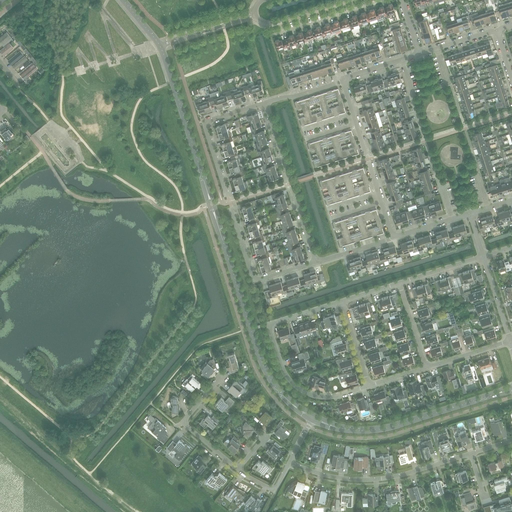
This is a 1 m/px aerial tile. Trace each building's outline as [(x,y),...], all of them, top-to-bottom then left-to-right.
[(425,4),(424,0),(414,0),(416,6),(420,5),(422,9),(427,7),(425,4)] [(387,8),(384,9),(386,16),(387,18),(390,17),(389,15),(395,13),(392,4),(388,5),(388,6),(386,7),(387,8)] [(507,15),(504,4),(498,6),(502,17),(507,15)] [(378,11),(375,12),(377,19),(378,22),(383,20),(382,17),(386,16),(384,9),(383,6),(379,8),(379,9),(377,10),(378,11)] [(488,9),(489,12),(491,21),(496,19),(493,8),(488,9)] [(369,14),(366,15),(368,22),(377,19),(375,12),(374,9),(370,11),(370,12),(368,12),(369,14)] [(360,17),(357,18),(359,25),(360,27),(363,26),(362,24),(368,22),(366,15),(365,12),(361,14),(361,15),(359,15),(360,17)] [(481,24),(478,16),(477,13),(469,15),(471,21),(474,20),(475,26),(481,24)] [(351,20),(348,21),(350,27),(351,29),(354,28),(353,26),(359,25),(357,18),(356,15),(352,16),(352,18),(350,18),(351,20)] [(419,22),(421,27),(429,24),(427,19),(430,18),(429,16),(423,17),(424,20),(419,22)] [(462,21),(465,29),(470,27),(469,22),(470,21),(468,16),(461,18),(462,21)] [(342,23),(339,24),(341,30),(350,27),(348,21),(347,18),(343,19),(343,20),(341,21),(342,23)] [(456,20),(460,31),(465,29),(462,21),(461,18),(456,20)] [(456,20),(451,22),(455,32),(460,31),(456,20)] [(333,26),(330,26),(332,33),(333,35),(336,34),(335,32),(341,30),(339,24),(338,21),(334,22),(334,23),(332,24),(333,26)] [(455,32),(451,22),(443,24),(445,30),(448,29),(449,34),(455,32)] [(324,28),(321,29),(323,36),(332,33),(330,26),(329,24),(325,25),(325,26),(323,27),(324,28)] [(315,31),(312,32),(314,39),(323,36),(321,29),(320,26),(316,28),(316,29),(314,30),(315,31)] [(422,32),(424,37),(436,33),(434,28),(431,29),(422,32)] [(7,31),(14,38),(16,36),(13,33),(10,29),(7,31)] [(306,34),(303,35),(305,42),(306,44),(309,43),(308,41),(314,39),(312,32),(311,29),(307,31),(307,32),(305,32),(306,34)] [(0,46),(11,38),(6,32),(0,37),(0,46)] [(297,37),(294,38),(296,45),(305,42),(303,35),(302,32),(298,34),(298,35),(296,35),(297,37)] [(393,41),(396,41),(404,38),(402,33),(391,36),(393,41)] [(436,33),(424,37),(426,43),(437,39),(436,33)] [(288,40),(285,41),(287,47),(288,49),(288,50),(291,49),(290,47),(296,45),(294,38),(293,35),(289,36),(289,38),(287,38),(288,40)] [(16,36),(14,38),(17,43),(19,44),(17,46),(18,48),(20,46),(22,44),(19,41),(20,41),(16,36)] [(287,47),(285,41),(282,42),(281,40),(279,41),(279,40),(275,41),(278,50),(284,48),(284,50),(288,49),(287,47)] [(12,42),(0,51),(3,55),(15,46),(12,42)] [(373,46),(374,49),(376,57),(382,55),(380,50),(383,49),(381,43),(378,44),(373,46)] [(406,43),(397,46),(395,47),(396,52),(407,49),(406,43)] [(484,45),(487,53),(488,56),(493,54),(492,50),(493,50),(492,47),(491,47),(490,43),(484,45)] [(20,46),(26,54),(29,52),(26,48),(22,44),(20,46)] [(357,51),(358,54),(361,62),(366,60),(363,52),(361,53),(360,50),(357,51)] [(29,52),(26,54),(33,61),(35,60),(32,56),(29,52)] [(347,54),(348,57),(351,65),(356,64),(353,55),(352,53),(347,54)] [(456,63),(454,55),(448,56),(450,61),(449,61),(450,63),(451,65),(456,63)] [(343,59),(342,56),(337,57),(340,68),(346,67),(343,59)] [(25,57),(12,67),(16,70),(28,61),(25,57)] [(33,61),(39,69),(41,67),(39,64),(35,59),(35,60),(33,61)] [(325,61),(326,64),(328,72),(334,71),(332,65),(330,59),(330,60),(325,61)] [(37,69),(32,63),(19,74),(21,77),(24,75),(27,77),(37,69)] [(309,66),(310,67),(313,77),(318,76),(315,65),(314,64),(309,66)] [(315,65),(318,76),(323,74),(321,66),(320,64),(315,65)] [(304,68),(305,71),(308,79),(313,77),(310,67),(304,68)] [(297,82),(295,74),(294,71),(289,73),(292,84),(297,82)] [(394,74),(393,74),(396,84),(402,82),(399,73),(396,74),(395,74),(394,74)] [(388,79),(386,80),(388,87),(396,84),(393,74),(392,74),(391,75),(388,76),(388,79)] [(377,79),(376,79),(379,89),(388,87),(386,80),(383,81),(382,78),(379,79),(378,79),(377,79)] [(371,84),(369,85),(371,92),(379,89),(376,79),(375,80),(374,80),(374,81),(371,82),(371,84)] [(258,85),(255,86),(258,95),(264,93),(261,85),(262,85),(261,81),(257,82),(258,85)] [(251,84),(245,86),(247,92),(250,91),(252,97),(258,95),(255,86),(251,87),(251,84)] [(360,84),(359,85),(362,95),(371,92),(369,85),(366,86),(365,84),(362,85),(361,84),(360,84)] [(362,95),(359,85),(358,85),(357,86),(354,87),(357,96),(362,95)] [(241,90),(237,91),(240,100),(246,98),(245,93),(247,92),(245,86),(240,88),(241,90)] [(338,88),(329,91),(332,99),(337,97),(338,101),(342,100),(338,88)] [(233,90),(228,92),(230,98),(233,97),(234,102),(240,100),(237,91),(234,92),(233,90)] [(329,91),(321,94),(324,106),(328,105),(327,100),(332,99),(329,91)] [(223,96),(220,97),(223,106),(229,104),(227,99),(230,98),(228,92),(223,93),(223,96)] [(321,94),(312,97),(314,104),(319,103),(321,107),(324,106),(321,94)] [(216,95),(211,97),(213,103),(215,102),(217,108),(223,106),(220,97),(217,98),(216,95)] [(401,95),(394,98),(395,100),(397,106),(406,103),(405,100),(405,99),(405,98),(405,97),(402,98),(401,95)] [(206,101),(203,102),(206,111),(211,109),(210,104),(213,103),(211,97),(205,99),(206,101)] [(312,97),(303,99),(307,111),(310,110),(309,106),(314,104),(312,97)] [(302,108),(303,112),(307,111),(303,99),(294,102),(297,110),(302,108)] [(206,111),(203,102),(199,103),(198,100),(195,102),(196,106),(197,105),(200,113),(206,111)] [(346,112),(342,100),(338,101),(339,106),(334,107),(337,115),(346,112)] [(397,106),(398,112),(408,108),(408,107),(407,107),(407,106),(406,103),(397,106)] [(372,104),(365,107),(366,109),(363,110),(363,111),(364,112),(365,113),(366,116),(375,113),(372,104)] [(328,105),(324,106),(328,117),(337,115),(334,107),(329,109),(328,105)] [(322,111),(317,113),(319,120),(328,117),(324,106),(321,107),(322,111)] [(408,108),(398,112),(401,120),(408,118),(407,115),(409,114),(408,111),(408,110),(409,109),(408,108)] [(310,110),(307,111),(311,123),(319,120),(317,113),(312,114),(310,110)] [(307,111),(303,112),(305,117),(299,118),(302,126),(311,123),(307,111)] [(250,119),(251,122),(260,119),(258,113),(247,117),(247,120),(250,119)] [(366,120),(367,122),(377,118),(375,113),(366,116),(367,119),(366,120)] [(371,126),(372,129),(379,127),(377,118),(367,122),(367,123),(368,123),(368,124),(369,127),(371,126)] [(401,120),(404,128),(414,125),(413,124),(412,123),(411,120),(409,121),(408,118),(401,120)] [(250,126),(251,132),(257,130),(257,127),(262,125),(260,119),(251,122),(252,126),(250,126)] [(216,127),(218,133),(227,130),(226,126),(228,126),(227,123),(216,127)] [(404,128),(405,134),(415,131),(414,128),(414,127),(414,126),(414,125),(404,128)] [(3,134),(8,139),(15,134),(8,126),(6,128),(4,129),(4,128),(0,130),(0,132),(2,135),(3,134)] [(372,137),(372,138),(382,135),(379,127),(372,129),(373,132),(371,133),(372,136),(372,137)] [(225,137),(226,140),(232,138),(230,133),(228,133),(227,130),(218,133),(220,139),(225,137)] [(255,136),(256,140),(265,137),(263,131),(258,132),(257,130),(251,132),(253,137),(255,136)] [(351,130),(342,133),(345,140),(350,139),(351,143),(355,142),(351,130)] [(415,131),(405,134),(407,140),(417,136),(417,135),(416,134),(415,134),(415,131)] [(342,133),(334,136),(337,147),(341,146),(340,142),(345,140),(342,133)] [(374,141),(374,144),(384,141),(382,135),(372,138),(372,140),(373,140),(374,141)] [(334,136),(325,138),(327,146),(333,144),(334,148),(337,147),(334,136)] [(255,144),(257,149),(263,147),(262,144),(267,143),(265,137),(256,140),(257,143),(255,144)] [(222,144),(223,150),(232,147),(231,141),(233,141),(232,138),(226,140),(227,142),(222,144)] [(325,138),(316,141),(320,153),(324,152),(322,147),(327,146),(325,138)] [(315,150),(317,154),(320,153),(316,141),(308,144),(310,151),(315,150)] [(384,141),(374,144),(375,147),(375,148),(375,150),(385,146),(384,141)] [(359,153),(355,142),(351,143),(353,147),(347,149),(350,156),(359,153)] [(232,147),(223,150),(225,156),(231,154),(231,157),(238,155),(235,146),(232,147)] [(341,146),(337,147),(341,159),(350,156),(347,149),(342,150),(341,146)] [(261,153),(262,157),(271,154),(269,148),(264,150),(263,147),(257,149),(258,154),(261,153)] [(335,153),(330,154),(332,162),(341,159),(337,147),(334,148),(335,153)] [(411,151),(413,157),(422,154),(421,151),(421,150),(421,149),(421,148),(411,151)] [(324,152),(320,153),(324,164),(332,162),(330,154),(325,156),(324,152)] [(320,153),(317,154),(318,158),(313,160),(315,167),(324,164),(320,153)] [(261,161),(262,166),(268,164),(268,162),(273,160),(271,154),(262,157),(263,160),(261,161)] [(413,157),(414,162),(424,159),(424,158),(423,157),(422,154),(413,157)] [(227,161),(229,167),(238,165),(236,159),(238,158),(238,155),(231,157),(232,160),(227,161)] [(381,164),(382,166),(391,164),(389,158),(379,161),(380,162),(380,163),(381,164)] [(424,159),(414,162),(417,171),(424,168),(423,166),(425,165),(424,162),(424,161),(425,160),(424,159)] [(266,171),(267,174),(276,171),(274,165),(269,167),(268,164),(262,166),(264,172),(266,171)] [(382,171),(383,172),(393,169),(391,164),(382,166),(383,169),(382,170),(382,171)] [(236,172),(237,174),(243,172),(241,167),(239,168),(238,165),(229,167),(231,173),(236,172)] [(363,168),(354,170),(357,178),(362,176),(363,180),(367,179),(363,168)] [(424,168),(417,171),(420,179),(430,176),(429,175),(429,174),(428,174),(427,170),(425,171),(424,168)] [(388,177),(388,180),(395,177),(393,169),(383,172),(383,173),(384,174),(385,178),(388,177)] [(354,170),(346,173),(349,185),(353,184),(352,179),(357,178),(354,170)] [(276,171),(267,174),(268,178),(266,179),(268,184),(274,182),(273,179),(278,177),(276,171)] [(233,179),(234,185),(243,182),(242,176),(244,175),(243,172),(237,174),(238,177),(233,179)] [(346,173),(337,176),(339,183),(344,182),(346,186),(349,185),(346,173)] [(337,176),(328,179),(332,190),(336,189),(334,185),(339,183),(337,176)] [(420,179),(421,184),(431,182),(430,179),(430,178),(430,177),(430,176),(420,179)] [(395,177),(388,180),(389,182),(387,183),(388,186),(388,187),(388,188),(388,189),(398,186),(395,177)] [(327,187),(328,191),(332,190),(328,179),(319,181),(322,189),(327,187)] [(371,191),(367,179),(363,180),(364,185),(359,186),(362,194),(371,191)] [(499,181),(500,184),(503,192),(508,190),(504,179),(499,181)] [(243,182),(234,185),(236,191),(242,189),(242,192),(249,190),(248,187),(246,181),(243,182)] [(431,182),(421,184),(424,193),(431,191),(430,188),(433,187),(433,186),(432,185),(431,182)] [(353,184),(349,185),(353,197),(362,194),(359,186),(354,188),(353,184)] [(347,190),(342,192),(344,199),(353,197),(349,185),(346,186),(347,190)] [(498,194),(495,185),(490,187),(490,188),(490,189),(490,191),(491,191),(492,195),(498,194)] [(390,191),(391,194),(400,191),(398,186),(388,189),(388,190),(389,191),(390,191)] [(336,189),(332,190),(336,202),(344,199),(342,192),(337,193),(336,189)] [(332,190),(328,191),(330,196),(324,197),(327,205),(336,202),(332,190)] [(395,199),(395,202),(402,200),(400,191),(391,194),(391,197),(391,198),(391,199),(391,200),(395,199)] [(275,200),(277,203),(286,200),(284,194),(278,196),(278,193),(271,195),(273,200),(275,200)] [(242,208),(244,214),(253,211),(252,208),(257,206),(255,200),(246,203),(247,206),(242,208)] [(275,207),(277,213),(283,211),(282,208),(287,206),(286,200),(277,203),(278,207),(275,207)] [(440,201),(434,203),(437,213),(438,212),(439,212),(439,211),(443,210),(440,201)] [(434,203),(425,206),(428,212),(430,212),(431,214),(434,213),(435,213),(436,213),(437,213),(434,203)] [(425,206),(417,208),(420,218),(421,218),(422,217),(426,216),(425,213),(428,212),(425,206)] [(417,208),(409,211),(411,218),(414,217),(414,219),(417,218),(418,218),(419,218),(420,218),(417,208)] [(376,209),(367,212),(370,219),(375,218),(376,222),(380,221),(376,209)] [(251,218),(252,221),(258,219),(256,213),(254,214),(253,211),(244,214),(245,220),(251,218)] [(281,217),(282,221),(291,218),(289,212),(284,213),(283,211),(277,213),(279,218),(281,217)] [(409,211),(400,214),(403,224),(404,223),(405,223),(405,222),(409,221),(408,219),(411,218),(409,211)] [(499,218),(497,219),(498,225),(504,224),(503,221),(506,220),(504,211),(498,213),(499,218)] [(367,212),(359,215),(363,226),(366,225),(365,221),(370,219),(367,212)] [(403,224),(400,214),(394,215),(397,225),(401,223),(401,224),(402,224),(403,224)] [(359,215),(350,217),(353,225),(358,223),(359,228),(363,226),(359,215)] [(492,215),(486,217),(489,226),(493,225),(493,227),(498,225),(497,219),(494,220),(492,215)] [(350,217),(341,220),(345,232),(349,231),(347,227),(353,225),(350,217)] [(489,226),(486,217),(480,219),(482,224),(479,225),(481,231),(486,229),(486,227),(489,226)] [(281,225),(282,230),(289,228),(288,225),(293,224),(291,218),(282,221),(283,224),(281,225)] [(247,225),(249,231),(258,228),(257,226),(260,225),(258,219),(252,221),(252,223),(247,225)] [(340,229),(342,233),(345,232),(341,220),(333,223),(335,230),(340,229)] [(384,233),(380,221),(376,222),(378,226),(373,228),(375,235),(384,233)] [(464,224),(458,226),(461,235),(465,233),(465,236),(471,234),(469,228),(466,229),(464,224)] [(366,225),(363,226),(366,238),(375,235),(373,228),(367,229),(366,225)] [(360,232),(355,233),(358,241),(366,238),(363,226),(359,228),(360,232)] [(454,233),(451,234),(453,240),(458,238),(458,236),(461,235),(458,226),(452,228),(454,233)] [(256,235),(257,238),(264,236),(262,231),(260,232),(258,228),(249,231),(251,237),(256,235)] [(286,234),(288,238),(297,235),(295,229),(289,231),(289,228),(282,230),(284,235),(286,234)] [(447,229),(441,231),(444,240),(447,239),(448,241),(453,240),(451,234),(448,234),(447,229)] [(349,231),(345,232),(349,244),(358,241),(355,233),(350,235),(349,231)] [(437,238),(434,239),(436,245),(441,244),(440,241),(444,240),(441,231),(435,233),(437,238)] [(345,232),(342,233),(343,237),(338,239),(340,246),(349,244),(345,232)] [(286,242),(288,247),(294,245),(293,243),(298,241),(297,235),(288,238),(289,241),(286,242)] [(429,235),(424,237),(426,246),(430,244),(431,247),(436,245),(434,239),(431,240),(429,235)] [(253,242),(255,248),(264,245),(263,243),(266,242),(264,236),(257,238),(258,241),(253,242)] [(419,244),(416,245),(418,251),(424,249),(423,247),(426,246),(424,237),(418,239),(419,244)] [(412,240),(406,242),(409,251),(413,250),(413,252),(418,251),(416,245),(414,245),(412,240)] [(402,249),(399,250),(401,256),(406,255),(406,252),(409,251),(406,242),(400,244),(402,249)] [(262,253),(263,255),(269,253),(268,249),(265,249),(264,245),(255,248),(256,254),(262,253)] [(292,252),(293,255),(302,252),(300,246),(295,248),(294,245),(288,247),(290,253),(292,252)] [(395,246),(389,248),(392,257),(395,255),(396,258),(401,256),(399,250),(396,251),(395,246)] [(385,255),(382,256),(384,262),(389,260),(388,258),(392,257),(389,248),(383,250),(385,255)] [(377,251),(371,253),(374,262),(378,261),(379,263),(384,262),(382,256),(379,256),(377,251)] [(302,252),(293,255),(294,259),(292,259),(293,262),(304,258),(302,252)] [(272,262),(269,253),(263,255),(263,258),(258,260),(260,266),(270,263),(272,262)] [(367,260),(364,261),(366,267),(372,266),(371,263),(374,262),(371,253),(366,255),(367,260)] [(360,257),(354,259),(357,268),(360,266),(361,269),(366,267),(364,261),(362,262),(360,257)] [(357,268),(354,259),(348,261),(350,266),(347,267),(349,273),(354,271),(353,269),(357,268)] [(506,271),(511,270),(508,261),(509,263),(505,264),(503,260),(497,262),(500,271),(506,269),(507,271),(506,271)] [(270,263),(260,266),(262,272),(272,268),(270,263)] [(469,271),(466,272),(469,282),(473,280),(476,279),(473,269),(469,271)] [(315,271),(309,273),(312,282),(316,281),(317,283),(322,281),(320,275),(317,276),(315,271)] [(469,282),(466,272),(463,272),(463,273),(458,274),(461,284),(464,283),(469,282)] [(305,280),(302,281),(304,287),(310,285),(309,283),(312,282),(309,273),(303,275),(305,280)] [(298,276),(292,278),(295,287),(298,286),(299,289),(304,287),(302,281),(300,282),(298,276)] [(450,277),(443,279),(446,289),(451,287),(453,286),(450,277)] [(288,285),(285,286),(287,292),(292,291),(291,288),(295,287),(292,278),(286,280),(288,285)] [(446,289),(443,279),(440,280),(435,281),(438,291),(441,290),(446,289)] [(281,282),(275,284),(278,293),(281,292),(282,294),(287,292),(285,286),(282,287),(281,282)] [(278,293),(275,284),(269,286),(270,291),(268,292),(270,298),(275,296),(274,294),(278,293)] [(423,285),(420,286),(423,296),(428,295),(431,294),(427,284),(423,285)] [(423,296),(420,286),(413,289),(416,298),(418,297),(419,298),(423,296)] [(464,293),(461,294),(462,297),(466,296),(468,302),(473,301),(473,300),(474,300),(474,301),(484,298),(483,296),(484,296),(483,293),(482,293),(482,290),(472,294),(471,294),(470,291),(464,293)] [(388,296),(385,297),(388,307),(392,306),(395,305),(392,295),(388,296)] [(388,307),(385,297),(382,298),(377,300),(380,310),(383,309),(388,307)] [(365,304),(362,305),(365,315),(370,313),(372,312),(369,302),(365,304)] [(486,303),(476,307),(478,314),(488,311),(487,309),(488,308),(488,306),(487,306),(486,303)] [(365,315),(362,305),(354,307),(355,310),(352,311),(355,318),(360,316),(365,315)] [(420,318),(421,318),(422,320),(432,317),(432,313),(431,312),(429,309),(428,309),(428,308),(418,311),(418,313),(417,314),(418,316),(419,316),(420,318)] [(331,313),(328,314),(333,330),(335,329),(335,326),(337,326),(337,323),(340,322),(338,316),(335,317),(334,314),(331,315),(331,313)] [(333,330),(328,314),(325,315),(324,315),(322,316),(323,318),(324,320),(320,321),(323,328),(326,327),(328,328),(330,328),(331,331),(333,330)] [(491,319),(490,316),(480,320),(482,327),(492,324),(492,322),(493,321),(492,319),(491,319)] [(390,320),(392,327),(402,324),(401,322),(402,322),(402,319),(400,319),(400,317),(390,320)] [(304,323),(307,333),(308,336),(313,334),(313,335),(318,334),(316,330),(317,330),(314,322),(310,323),(309,321),(304,323)] [(434,328),(432,321),(422,324),(423,326),(422,327),(422,329),(424,329),(424,331),(434,328)] [(297,336),(307,333),(304,323),(298,325),(299,327),(294,328),(297,336)] [(361,329),(361,332),(360,332),(361,335),(362,334),(363,336),(373,333),(370,326),(361,329)] [(278,331),(281,339),(288,336),(290,343),(296,341),(295,338),(294,336),(291,337),(288,328),(278,331)] [(486,340),(493,338),(496,337),(494,329),(484,333),(486,340)] [(405,332),(404,330),(394,333),(396,340),(406,337),(405,335),(407,335),(406,332),(405,332)] [(471,333),(464,336),(466,344),(469,343),(469,345),(474,343),(473,341),(473,340),(473,338),(472,338),(471,333)] [(436,334),(426,337),(427,339),(426,340),(427,342),(428,342),(428,344),(438,341),(436,334)] [(453,349),(454,349),(455,350),(459,348),(458,346),(461,345),(458,337),(449,340),(452,349),(453,349)] [(366,347),(367,349),(377,346),(375,339),(365,342),(365,344),(364,345),(365,348),(366,347)] [(335,347),(338,354),(348,351),(346,345),(345,346),(344,344),(342,344),(341,340),(331,344),(332,348),(335,347)] [(398,346),(400,353),(410,350),(410,348),(411,347),(410,345),(409,345),(408,342),(398,346)] [(436,356),(442,354),(440,347),(430,350),(432,357),(436,356)] [(298,370),(299,373),(303,371),(302,369),(307,367),(304,359),(306,359),(304,352),(298,354),(300,360),(291,363),(294,371),(298,370)] [(369,355),(370,357),(369,358),(369,360),(370,360),(371,362),(381,359),(379,352),(369,355)] [(226,368),(231,372),(237,370),(236,368),(239,367),(234,353),(228,355),(230,360),(228,361),(230,367),(226,368)] [(411,364),(414,363),(412,355),(402,359),(405,366),(411,364)] [(346,360),(345,357),(335,360),(337,366),(341,365),(343,370),(353,367),(351,359),(347,360),(346,360)] [(478,361),(481,369),(491,366),(489,358),(478,361)] [(206,378),(210,373),(211,374),(213,372),(212,371),(214,369),(216,366),(215,365),(213,359),(210,360),(207,363),(206,362),(200,368),(204,372),(202,374),(206,378)] [(470,367),(469,364),(464,366),(464,367),(462,368),(463,371),(463,372),(462,372),(462,373),(462,374),(462,375),(463,376),(464,377),(465,377),(465,378),(466,378),(467,378),(468,378),(468,379),(474,378),(474,379),(475,379),(476,380),(477,380),(478,379),(477,375),(474,366),(470,367)] [(383,365),(373,368),(375,375),(379,374),(385,372),(383,365)] [(450,370),(443,372),(445,380),(452,378),(452,377),(455,376),(453,371),(451,372),(450,370)] [(182,384),(191,391),(196,386),(199,389),(202,385),(194,377),(195,376),(192,374),(191,375),(188,379),(187,378),(182,384)] [(347,381),(348,385),(358,382),(356,374),(347,377),(346,374),(339,376),(341,382),(345,381),(347,381)] [(435,385),(436,389),(440,388),(441,390),(444,389),(439,376),(437,377),(436,376),(433,377),(432,375),(426,378),(429,387),(435,385)] [(320,386),(323,388),(325,381),(320,379),(320,378),(312,376),(310,385),(317,387),(318,386),(319,386),(320,386)] [(228,389),(236,396),(240,391),(243,387),(241,385),(241,384),(239,383),(238,383),(236,381),(233,384),(232,384),(228,389)] [(417,384),(415,381),(408,383),(409,387),(411,395),(422,392),(423,395),(426,394),(423,385),(420,386),(419,383),(417,384)] [(398,386),(390,389),(394,401),(395,401),(398,400),(399,399),(405,398),(408,397),(406,390),(403,391),(402,388),(399,389),(398,386)] [(374,395),(376,402),(383,400),(384,404),(391,402),(389,396),(386,397),(384,391),(380,392),(380,393),(374,395)] [(180,404),(179,402),(179,398),(177,398),(177,396),(175,397),(173,396),(172,398),(171,398),(171,401),(171,403),(172,403),(173,405),(173,407),(171,407),(172,409),(172,412),(173,412),(174,414),(176,412),(178,413),(178,411),(180,410),(179,407),(180,404)] [(229,397),(227,399),(225,402),(223,401),(224,400),(221,398),(215,405),(217,406),(216,406),(217,407),(217,406),(220,408),(219,409),(222,412),(222,411),(223,411),(226,407),(227,409),(234,401),(229,397)] [(357,399),(358,403),(357,404),(359,410),(360,409),(364,407),(365,410),(370,409),(371,412),(375,411),(372,402),(369,403),(368,403),(365,404),(363,397),(357,399)] [(351,409),(350,403),(349,402),(339,405),(340,407),(336,408),(337,410),(337,411),(338,414),(341,412),(341,413),(351,409)] [(259,418),(267,425),(273,418),(266,411),(259,418)] [(208,424),(213,429),(215,425),(216,425),(220,421),(213,415),(211,418),(208,415),(205,419),(203,418),(199,423),(205,428),(208,424)] [(252,433),(252,432),(253,431),(253,427),(251,425),(253,423),(245,416),(242,420),(245,422),(243,425),(244,426),(244,427),(244,432),(245,433),(243,435),(244,435),(247,438),(250,435),(251,435),(252,435),(252,434),(252,433)] [(151,428),(151,430),(152,430),(158,436),(157,437),(164,443),(168,438),(164,434),(166,433),(165,432),(165,430),(164,429),(166,428),(162,425),(162,424),(161,424),(162,424),(161,423),(158,420),(156,423),(156,424),(157,425),(155,427),(154,426),(153,426),(151,428)] [(279,437),(283,440),(285,437),(286,438),(288,435),(285,432),(286,430),(284,428),(283,429),(280,427),(283,423),(281,421),(276,426),(279,429),(275,433),(278,436),(280,437),(279,437)] [(490,423),(494,435),(501,433),(500,429),(503,428),(501,421),(494,423),(494,422),(490,423)] [(473,432),(476,441),(484,438),(483,437),(486,436),(484,427),(480,428),(481,429),(473,432)] [(468,438),(465,430),(460,432),(461,436),(456,437),(459,446),(466,444),(465,439),(468,438)] [(228,447),(235,453),(238,448),(237,447),(239,445),(237,442),(239,440),(234,436),(230,441),(229,440),(229,439),(228,439),(227,439),(223,443),(228,447)] [(439,446),(440,452),(444,451),(445,450),(445,451),(445,449),(452,447),(450,442),(449,443),(448,438),(444,439),(443,439),(443,440),(439,441),(440,444),(439,444),(440,446),(439,446)] [(173,458),(178,462),(184,454),(184,453),(185,452),(186,452),(190,448),(185,444),(184,444),(180,440),(176,444),(173,441),(167,448),(171,451),(172,449),(177,453),(173,458)] [(431,440),(421,443),(423,448),(419,449),(422,458),(431,455),(429,448),(433,447),(431,440)] [(311,460),(317,461),(318,458),(319,459),(321,453),(326,454),(329,444),(322,442),(320,448),(315,446),(314,450),(311,449),(309,456),(312,457),(311,460)] [(266,451),(275,459),(281,451),(272,444),(273,445),(271,447),(270,446),(266,451)] [(398,456),(401,464),(408,462),(408,463),(411,462),(410,462),(409,458),(413,457),(409,446),(406,447),(407,453),(399,455),(397,455),(398,457),(398,456)] [(196,469),(201,473),(206,467),(201,463),(204,460),(199,455),(191,463),(197,468),(196,469)] [(336,467),(343,468),(344,461),(342,460),(343,456),(333,455),(332,464),(331,464),(337,465),(336,467)] [(376,458),(377,469),(385,468),(384,464),(386,464),(386,465),(389,464),(388,457),(383,457),(383,456),(380,456),(380,457),(376,458)] [(358,469),(362,469),(362,466),(364,466),(364,467),(367,467),(368,457),(364,457),(364,458),(362,458),(354,458),(354,467),(358,468),(358,469)] [(495,461),(487,464),(489,469),(490,469),(491,472),(496,471),(501,470),(499,466),(504,465),(502,459),(497,460),(498,461),(495,462),(495,461)] [(261,472),(263,474),(266,471),(268,473),(272,468),(267,463),(266,463),(267,464),(266,466),(259,460),(252,468),(261,472)] [(455,474),(457,482),(462,480),(463,482),(469,480),(466,470),(455,474)] [(216,484),(219,486),(222,483),(223,484),(227,479),(219,473),(218,475),(217,476),(216,475),(215,476),(212,473),(206,481),(215,485),(216,484)] [(495,487),(497,492),(506,489),(505,486),(507,485),(506,480),(507,480),(506,476),(494,480),(495,483),(494,484),(495,487)] [(433,491),(434,493),(436,492),(438,492),(437,491),(439,491),(440,493),(444,492),(440,479),(436,480),(437,482),(435,482),(434,482),(432,482),(431,483),(431,485),(431,487),(432,490),(433,491)] [(301,496),(301,495),(305,496),(309,486),(300,482),(299,486),(296,485),(295,483),(298,482),(297,482),(296,482),(293,484),(291,486),(289,487),(288,489),(287,491),(286,492),(285,495),(301,496)] [(226,494),(224,496),(230,499),(233,495),(235,496),(234,498),(233,499),(237,501),(242,496),(244,492),(245,492),(238,489),(238,490),(233,486),(226,494)] [(409,493),(412,500),(412,499),(416,498),(417,500),(421,498),(421,497),(424,496),(425,496),(422,488),(422,487),(421,487),(418,487),(417,486),(412,488),(407,488),(409,488),(409,492),(409,493)] [(314,502),(319,503),(319,500),(324,501),(324,500),(328,501),(330,491),(326,490),(326,491),(321,490),(321,491),(315,490),(313,501),(314,501),(314,502)] [(391,492),(392,494),(386,495),(387,499),(386,500),(386,501),(387,502),(388,503),(392,501),(392,503),(393,504),(396,503),(396,502),(396,500),(400,499),(399,491),(390,492),(390,493),(391,492)] [(347,505),(352,506),(352,493),(349,493),(348,493),(348,494),(346,494),(346,493),(342,493),(341,493),(341,504),(347,504),(347,505)] [(368,505),(378,505),(378,497),(375,497),(375,494),(368,494),(368,498),(362,498),(363,503),(368,503),(368,505)] [(467,505),(469,510),(477,507),(475,500),(473,501),(472,499),(473,499),(471,495),(461,498),(464,506),(467,505)] [(255,499),(251,496),(244,504),(248,507),(253,509),(255,505),(258,507),(261,500),(257,498),(256,501),(255,500),(255,499)] [(496,507),(503,505),(503,509),(511,509),(511,502),(511,501),(511,502),(510,501),(511,501),(510,501),(509,497),(499,501),(500,504),(500,505),(496,507),(496,508),(496,507)]
